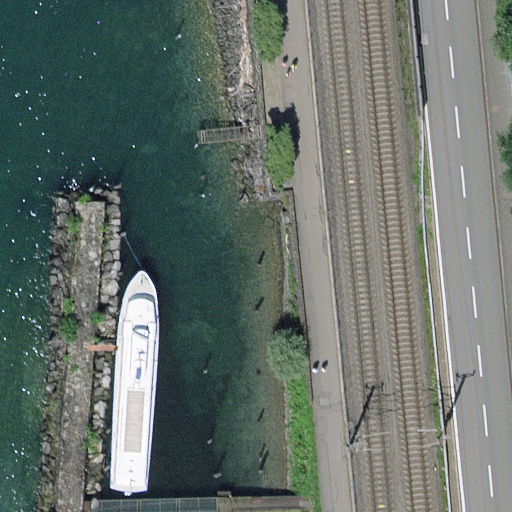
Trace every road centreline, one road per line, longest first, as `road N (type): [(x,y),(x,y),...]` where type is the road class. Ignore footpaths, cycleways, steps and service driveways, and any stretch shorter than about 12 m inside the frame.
road 1 (residential): [(287,0),(336,511)]
road 2 (primary): [(444,0),(491,511)]
